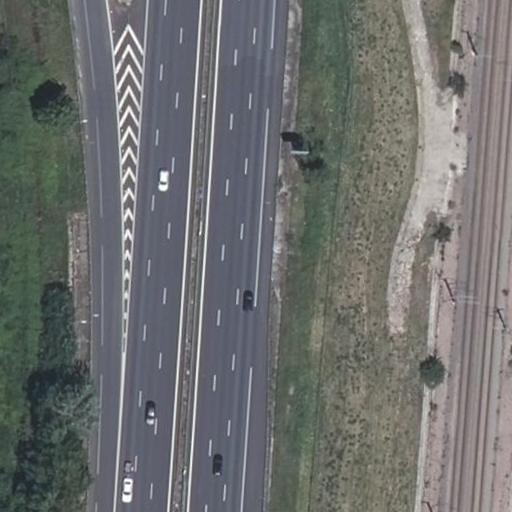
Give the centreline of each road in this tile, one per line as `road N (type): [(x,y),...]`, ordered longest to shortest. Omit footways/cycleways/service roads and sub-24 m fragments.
road 1 (motorway): [(99,0),(115,290),(111,447),(128,511)]
road 2 (motorway): [(223,511),(260,0)]
road 3 (motorway): [(173,0),(141,511)]
